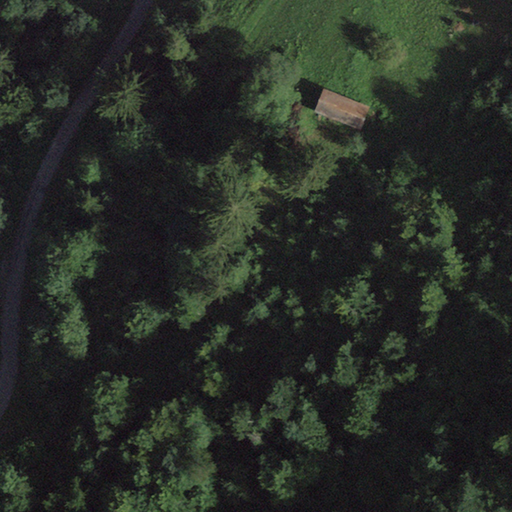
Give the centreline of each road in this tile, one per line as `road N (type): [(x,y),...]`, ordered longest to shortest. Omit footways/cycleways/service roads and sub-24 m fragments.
road 1 (track): [(268,0),(159,157),(120,270),(61,511)]
road 2 (unclassified): [(145,0),(33,200),(0,408)]
